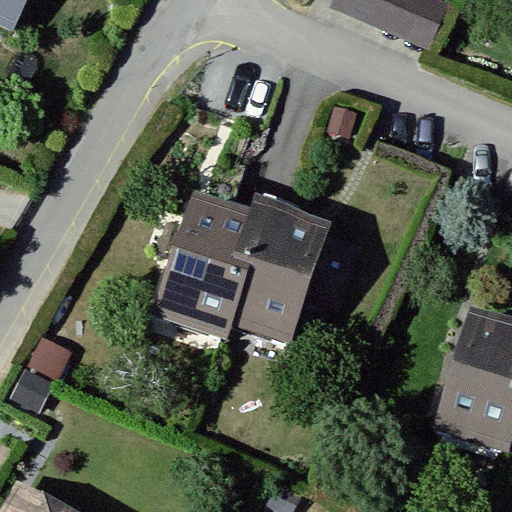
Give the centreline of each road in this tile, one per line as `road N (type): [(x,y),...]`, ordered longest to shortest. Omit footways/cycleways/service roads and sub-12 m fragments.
road 1 (residential): [(0,327),(185,0)]
road 2 (residential): [(511,133),(224,0)]
